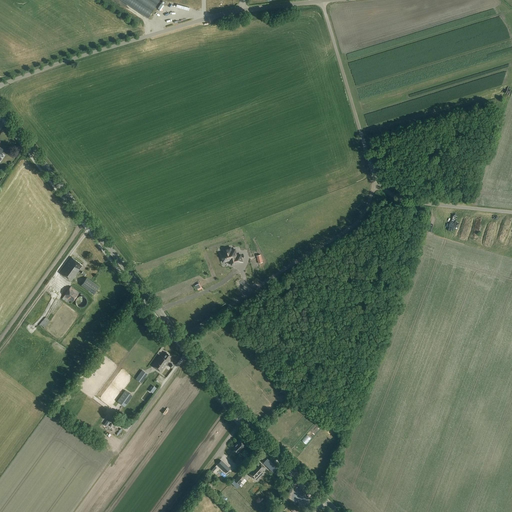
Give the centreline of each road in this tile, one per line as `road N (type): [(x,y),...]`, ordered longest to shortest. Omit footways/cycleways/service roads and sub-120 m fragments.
road 1 (tertiary): [(336,511),(219,390),(0,106)]
road 2 (unclassified): [(0,85),(209,16),(322,1)]
road 3 (unclassified): [(511,212),(411,202),(377,182),(322,1)]
road 4 (track): [(244,295),(356,222),(377,182)]
road 5 (track): [(0,338),(88,219)]
